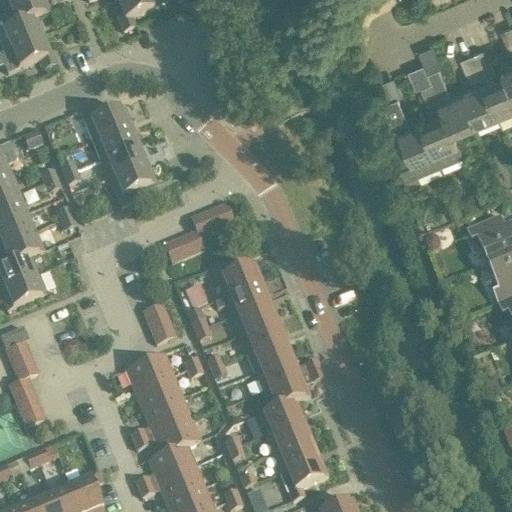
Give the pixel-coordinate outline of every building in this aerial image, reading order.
[(0,0),(0,5),(2,12),(30,0),(0,0)] [(30,0),(2,12),(10,30),(11,31),(36,20),(37,21),(50,16),(43,0),(30,0)] [(154,0),(127,0),(112,7),(124,36),(136,31),(132,22),(159,11),(154,0)] [(10,30),(0,33),(0,43),(5,56),(44,39),(37,21),(36,20),(11,31),(10,30)] [(511,60),(500,65),(504,75),(505,75),(511,90),(511,29),(511,27),(500,32),(511,60)] [(44,39),(5,56),(13,75),(40,64),(44,73),(56,68),(44,39)] [(480,52),(471,56),(481,79),(483,84),(497,117),(502,129),(511,124),(511,90),(505,75),(504,75),(492,80),(480,52)] [(471,56),(461,60),(470,81),(473,82),(481,79),(471,56)] [(437,70),(426,75),(430,85),(442,113),(443,113),(452,135),(454,135),(475,126),(461,94),(449,99),(437,70)] [(483,84),(461,94),(475,126),(497,117),(483,84)] [(430,85),(419,90),(431,118),(421,122),(440,166),(463,156),(454,135),(452,135),(443,113),(442,113),(430,85)] [(398,98),(383,104),(391,124),(395,123),(398,131),(389,135),(402,168),(408,180),(417,176),(440,167),(440,166),(421,122),(410,127),(398,98)] [(93,111),(81,116),(93,145),(132,129),(123,109),(97,120),(93,111)] [(132,129),(93,145),(101,164),(140,148),(132,129)] [(37,135),(23,140),(29,154),(42,148),(38,137),(37,135)] [(0,184),(12,180),(8,169),(18,165),(10,146),(0,149),(0,184)] [(140,148),(101,164),(109,183),(147,167),(140,148)] [(72,165),(60,170),(64,180),(76,174),(72,165)] [(147,167),(109,183),(120,212),(133,207),(129,198),(155,187),(147,167)] [(53,173),(41,178),(45,188),(57,183),(53,173)] [(76,174),(64,180),(68,189),(80,184),(76,174)] [(87,180),(90,190),(79,192),(81,203),(106,198),(101,176),(87,180)] [(12,180),(0,184),(0,206),(20,198),(12,180)] [(57,183),(45,188),(49,197),(61,192),(57,183)] [(74,189),(64,190),(65,206),(75,206),(74,189)] [(20,198),(0,206),(0,228),(28,217),(20,198)] [(472,201),(461,206),(467,219),(478,214),(472,201)] [(226,207),(216,211),(224,231),(234,227),(226,207)] [(69,211),(57,216),(60,226),(73,221),(69,211)] [(216,211),(204,216),(212,236),(224,231),(216,211)] [(28,217),(0,228),(0,250),(36,236),(33,229),(46,224),(41,212),(28,217)] [(190,222),(196,235),(199,242),(212,236),(204,216),(190,222)] [(73,221),(60,226),(64,235),(76,230),(73,221)] [(495,223),(467,234),(472,246),(478,244),(489,269),(511,259),(511,228),(499,234),(495,223)] [(196,235),(185,239),(193,259),(204,255),(199,242),(196,235)] [(36,236),(0,250),(0,261),(4,270),(4,271),(30,260),(30,261),(44,256),(36,236)] [(434,253),(439,251),(441,247),(438,240),(433,238),(429,240),(427,245),(429,251),(434,253)] [(185,239),(174,244),(182,264),(193,259),(185,239)] [(174,244),(163,248),(171,268),(182,264),(174,244)] [(511,259),(489,269),(499,294),(494,297),(498,308),(511,302),(511,259)] [(4,270),(0,271),(0,295),(38,280),(30,261),(30,260),(4,271),(4,270)] [(224,268),(211,273),(223,302),(262,286),(254,266),(227,277),(224,268)] [(38,280),(0,295),(0,305),(2,304),(7,315),(46,299),(38,280)] [(262,286),(223,302),(231,321),(270,305),(262,286)] [(511,302),(498,308),(503,320),(509,317),(511,324),(511,302)] [(270,305),(231,321),(239,340),(278,324),(270,305)] [(162,308),(142,317),(146,328),(166,320),(162,308)] [(166,320),(146,328),(151,339),(171,330),(166,320)] [(204,321),(191,327),(195,336),(208,330),(204,321)] [(278,324),(239,340),(247,358),(285,342),(278,324)] [(171,330),(151,339),(155,349),(175,340),(171,330)] [(208,330),(195,336),(199,346),(212,340),(208,330)] [(22,332),(0,341),(0,348),(3,356),(5,355),(25,347),(28,346),(22,332)] [(285,342),(247,358),(255,377),(293,361),(285,342)] [(25,347),(5,355),(9,366),(29,357),(25,347)] [(227,357),(234,375),(245,371),(238,353),(227,357)] [(29,357),(9,366),(13,376),(34,368),(29,357)] [(164,359),(125,375),(134,397),(174,381),(164,359)] [(215,361),(207,365),(210,374),(219,370),(215,361)] [(293,361),(255,377),(263,396),(301,380),(293,361)] [(196,362),(184,367),(187,376),(200,370),(196,362)] [(316,363),(304,368),(307,378),(320,372),(316,363)] [(34,368),(13,376),(18,387),(28,383),(38,378),(34,368)] [(200,370),(187,376),(190,383),(203,378),(200,370)] [(219,370),(210,374),(214,383),(223,380),(219,370)] [(320,372),(307,378),(311,387),(324,382),(320,372)] [(301,380),(263,396),(270,413),(271,414),(295,404),(295,405),(309,400),(301,380)] [(174,381),(134,397),(143,418),(182,402),(174,381)] [(18,387),(8,390),(13,401),(32,393),(28,383),(18,387)] [(32,393),(13,401),(17,411),(36,403),(32,393)] [(149,431),(130,439),(134,447),(191,423),(182,402),(143,418),(149,431)] [(36,403),(17,411),(21,422),(41,414),(36,403)] [(270,413),(256,419),(265,439),(303,423),(295,405),(295,404),(271,414),(270,413)] [(41,414),(21,422),(26,432),(45,424),(41,414)] [(191,423),(134,447),(138,455),(156,447),(161,459),(161,460),(187,449),(187,450),(201,444),(191,423)] [(303,423),(265,439),(273,458),(311,442),(303,423)] [(237,440),(225,445),(228,454),(240,449),(237,440)] [(311,442),(273,458),(277,467),(280,477),(319,461),(311,442)] [(153,478),(135,486),(139,494),(151,489),(196,471),(187,450),(187,449),(161,460),(161,459),(147,465),(153,478)] [(240,449),(228,454),(232,464),(244,459),(240,449)] [(43,454),(34,458),(39,470),(48,466),(43,454)] [(34,458),(0,471),(0,481),(2,485),(39,470),(34,458)] [(319,461),(280,477),(292,506),(304,501),(301,492),(328,481),(319,461)] [(151,489),(139,494),(142,502),(160,495),(165,507),(204,491),(196,471),(151,489)] [(97,474),(68,486),(78,511),(101,511),(93,490),(102,486),(97,474)] [(252,478),(240,483),(243,492),(256,487),(252,478)] [(78,511),(68,486),(49,494),(56,511),(78,511)] [(212,511),(204,491),(165,507),(167,511),(212,511)] [(56,511),(49,494),(31,502),(35,511),(56,511)] [(235,494),(223,499),(227,507),(239,502),(235,494)] [(35,511),(31,502),(12,510),(12,511),(35,511)] [(239,502),(227,507),(228,511),(238,511),(242,510),(239,502)] [(324,511),(321,504),(309,509),(310,511),(355,511),(352,502),(327,511),(324,511)]
